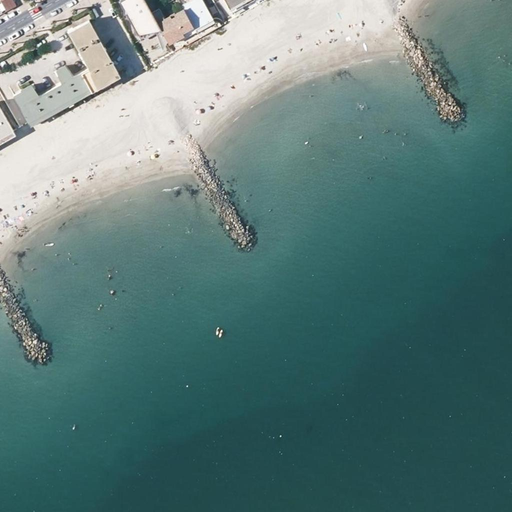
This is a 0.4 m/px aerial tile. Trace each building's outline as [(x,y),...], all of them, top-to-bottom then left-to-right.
[(145,0),(124,0),(121,2),(136,30),(156,19),(152,13),(145,0)] [(216,22),(214,22),(201,0),(191,0),(182,5),(184,9),(193,25),(194,28),(199,37),(220,25),(219,23),(218,22),(216,22)] [(224,0),(229,8),(235,4),(242,0),(224,0)] [(230,12),(244,5),(252,0),(242,0),(235,4),(229,8),(230,12)] [(176,39),(184,34),(182,31),(193,25),(184,9),(164,19),(159,10),(152,13),(156,19),(159,25),(167,39),(174,35),(176,39)] [(136,30),(139,35),(159,25),(156,19),(136,30)] [(56,69),(61,81),(39,94),(31,84),(13,94),(28,121),(117,70),(89,20),(69,30),(88,66),(73,75),(65,65),(56,69)] [(182,31),(184,34),(194,28),(193,25),(182,31)] [(28,121),(31,125),(120,75),(117,70),(28,121)] [(0,107),(0,136),(13,129),(0,107)] [(0,136),(0,141),(15,133),(13,129),(0,136)]
